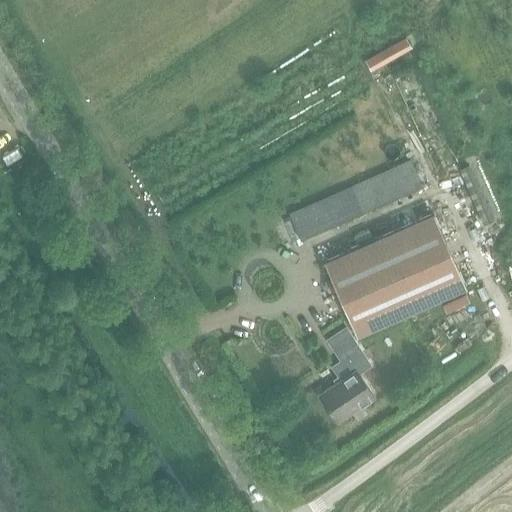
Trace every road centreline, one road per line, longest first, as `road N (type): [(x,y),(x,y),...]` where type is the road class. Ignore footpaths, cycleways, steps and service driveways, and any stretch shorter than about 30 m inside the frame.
road 1 (unclassified): [(261,511),(0,77)]
road 2 (unclassified): [(309,511),(511,362)]
